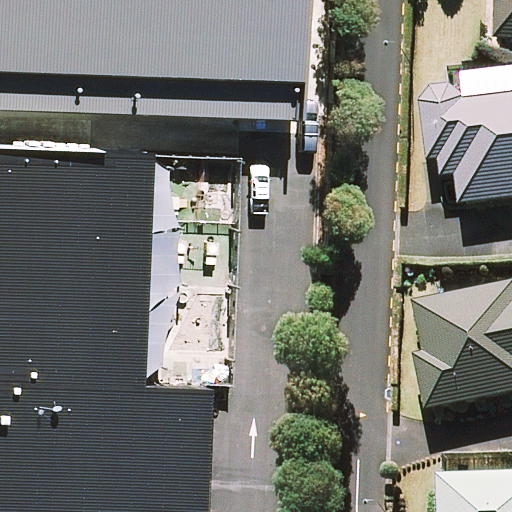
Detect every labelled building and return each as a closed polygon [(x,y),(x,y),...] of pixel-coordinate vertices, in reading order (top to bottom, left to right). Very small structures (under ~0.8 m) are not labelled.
[(293,0),(0,0),(0,108),(289,118),(293,0)] [(511,0),(498,0),(496,47),(511,47),(511,0)] [(511,75),(456,82),(458,97),(439,100),(436,104),(434,109),(432,114),(430,119),(430,125),(429,130),(429,135),(430,141),(431,146),(433,151),(435,156),(438,161),(441,165),(444,169),(448,173),(449,183),(462,181),(465,212),(511,206),(511,75)] [(205,511),(219,148),(0,139),(0,511),(205,511)] [(511,291),(425,310),(436,360),(428,362),(440,419),(511,403),(511,291)] [(451,511),(511,511),(511,479),(451,481),(451,511)]
